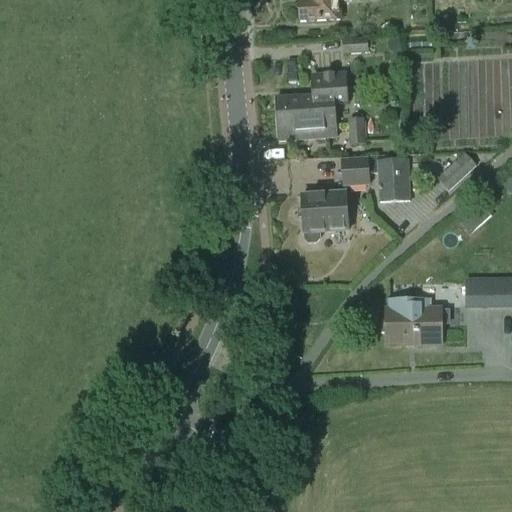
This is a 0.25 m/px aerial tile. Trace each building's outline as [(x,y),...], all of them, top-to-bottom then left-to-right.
[(307,0),(308,4),(299,4),(300,23),(339,21),(338,5),(348,5),(347,0),(307,0)] [(343,41),(343,49),(344,55),(367,54),(366,39),(343,41)] [(312,98),(275,100),(276,114),(290,113),(290,115),(293,114),(294,118),(304,117),(304,120),(335,118),(334,105),(347,104),(345,75),(311,77),(312,98)] [(336,140),(335,118),(304,120),(304,117),(294,118),(293,114),(290,115),(290,113),(276,114),(278,143),(298,142),(297,133),(322,131),(323,140),(336,140)] [(349,134),(363,133),(362,121),(349,122),(349,134)] [(363,133),(349,134),(350,146),(364,145),(363,133)] [(464,154),(462,156),(436,180),(448,193),(476,167),(464,154)] [(378,203),(410,202),(408,160),(376,162),(378,203)] [(342,162),(343,188),(369,187),(367,161),(342,162)] [(511,178),(502,186),(510,195),(511,193),(511,178)] [(319,241),(319,234),(348,233),(346,195),(301,197),(303,235),(304,235),(304,242),(308,245),(316,245),(319,241)] [(511,285),(488,286),(488,306),(511,305),(511,285)] [(385,311),(385,322),(380,322),(380,335),(385,335),(385,346),(413,346),(413,348),(441,348),(441,326),(445,326),(445,314),(441,314),(441,311),(428,311),(428,302),(405,302),(405,311),(385,311)]
